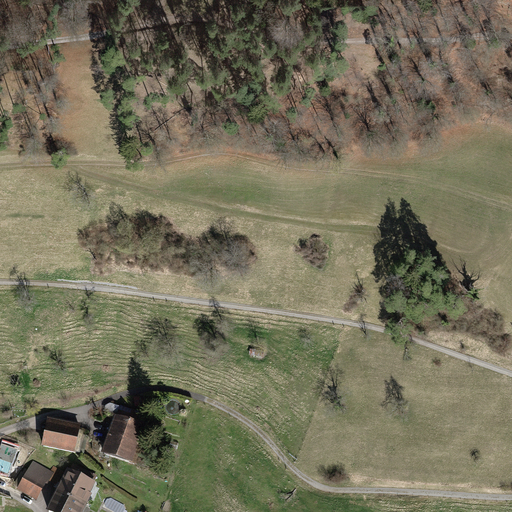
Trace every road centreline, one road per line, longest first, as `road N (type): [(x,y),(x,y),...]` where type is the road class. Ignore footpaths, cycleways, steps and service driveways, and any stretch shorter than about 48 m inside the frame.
road 1 (track): [(0,281),(357,323),(511,373)]
road 2 (track): [(0,166),(142,163),(218,152),(422,180),(511,208)]
road 3 (track): [(0,46),(175,19),(304,41),(511,36)]
road 4 (track): [(511,497),(316,485),(248,422),(176,390),(132,391),(68,412)]
